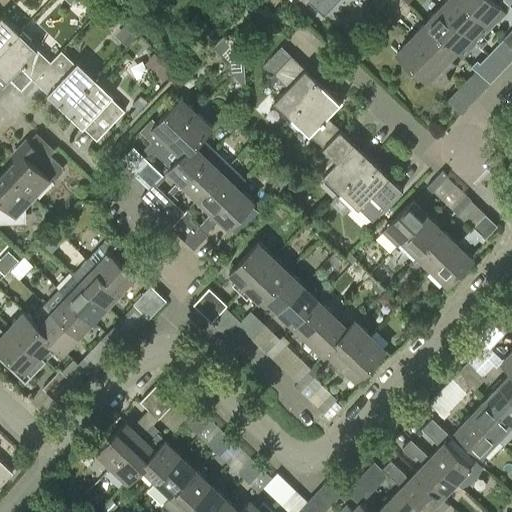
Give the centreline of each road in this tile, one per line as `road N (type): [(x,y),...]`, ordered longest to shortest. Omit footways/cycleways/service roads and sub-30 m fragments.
road 1 (residential): [(172,349),(281,448),(321,453),(511,256)]
road 2 (residential): [(465,150),(431,149),(296,26)]
road 3 (residential): [(172,349),(181,254),(120,195)]
road 4 (residential): [(52,438),(73,431),(151,355),(172,349)]
